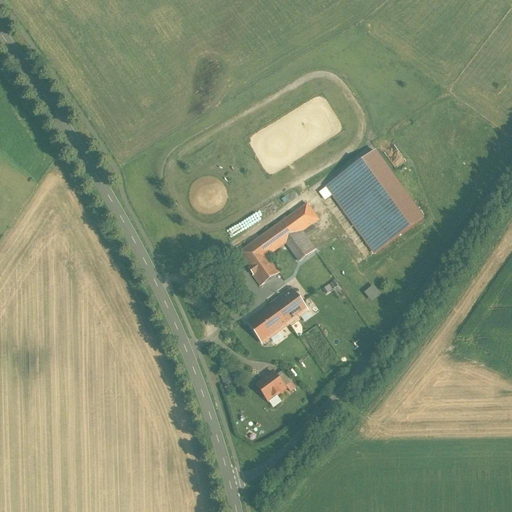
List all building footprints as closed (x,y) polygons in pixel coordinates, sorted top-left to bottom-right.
[(328,186),(377,253),(424,219),(375,152),(328,186)] [(318,220),(307,204),(238,254),(261,286),(279,273),(267,257),(286,243),(300,262),(315,251),(301,232),(318,220)] [(234,282),(224,289),(239,310),(249,302),(234,282)] [(307,312),(291,290),(270,305),(271,307),(248,324),(263,344),(270,339),(278,333),(307,312)] [(278,333),(270,339),(274,344),(282,338),(278,333)] [(283,372),(275,377),(284,388),(286,387),(291,383),(283,372)] [(275,377),(273,374),(257,386),(269,402),(285,390),(284,388),(275,377)] [(295,389),(291,383),(286,387),(290,393),(295,389)]
